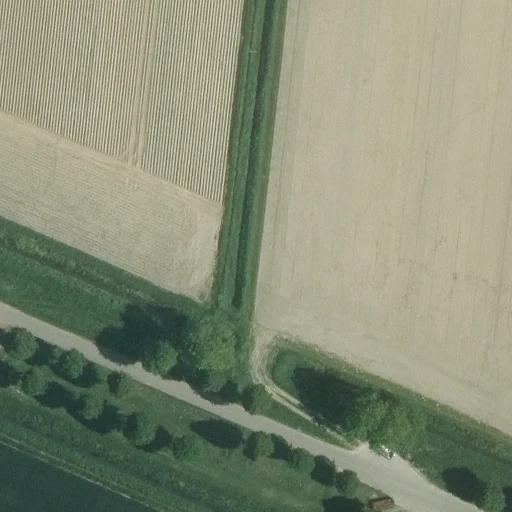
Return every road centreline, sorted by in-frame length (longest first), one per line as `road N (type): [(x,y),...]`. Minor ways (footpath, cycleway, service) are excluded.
road 1 (track): [(0,273),(511,493)]
road 2 (track): [(281,0),(251,279),(253,367),(265,389),(361,449),(380,478)]
road 3 (unclassified): [(457,511),(0,312)]
road 4 (track): [(511,442),(193,296)]
